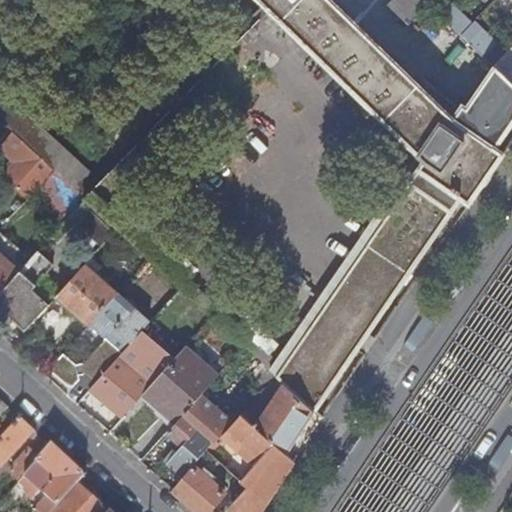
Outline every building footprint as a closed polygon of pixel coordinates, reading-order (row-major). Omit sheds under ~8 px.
[(259,0),(425,161),(276,377),(286,386),(314,412),(461,200),(469,206),(505,155),(496,148),(511,124),(511,82),(511,81),(496,67),(467,111),(463,108),(454,120),(330,0),(259,0)] [(409,24),(430,3),(427,0),(396,0),(390,6),(409,24)] [(449,0),(433,0),(430,3),(463,35),(474,24),(449,0)] [(472,43),(486,56),(498,42),(484,30),(472,43)] [(511,50),(496,67),(511,81),(511,79),(511,50)] [(0,113),(0,128),(9,131),(13,135),(54,172),(79,195),(89,184),(18,118),(0,113)] [(9,131),(0,142),(0,146),(2,148),(13,135),(9,131)] [(54,172),(13,135),(2,148),(0,150),(0,151),(15,165),(3,178),(28,200),(40,187),(54,172)] [(84,199),(79,195),(54,172),(40,187),(61,206),(70,215),(84,199)] [(63,223),(49,240),(57,247),(74,227),(99,250),(101,248),(113,234),(117,230),(110,224),(84,199),(70,215),(63,223)] [(63,223),(70,215),(61,206),(53,214),(63,223)] [(148,259),(162,271),(170,261),(120,213),(110,224),(117,230),(148,259)] [(0,233),(0,295),(30,261),(0,233)] [(30,261),(0,295),(0,309),(8,317),(0,326),(0,331),(15,345),(30,328),(47,308),(30,293),(51,269),(35,255),(30,261)] [(89,327),(116,296),(94,277),(100,269),(90,260),(57,298),(69,308),(66,311),(65,319),(76,319),(78,317),(89,327)] [(85,376),(95,384),(142,331),(148,324),(116,296),(89,327),(104,340),(83,364),(74,366),(63,356),(49,373),(64,386),(69,389),(74,388),(85,376)] [(222,331),(212,321),(204,330),(215,339),(222,331)] [(13,348),(36,368),(54,348),(30,328),(15,345),(13,348)] [(142,397),(175,359),(142,331),(95,384),(89,390),(122,419),(142,397)] [(174,426),(200,397),(217,378),(184,349),(175,359),(142,397),(174,426)] [(314,412),(286,386),(259,424),(257,422),(254,424),(285,453),(314,412)] [(228,430),(232,425),(200,397),(174,426),(167,434),(182,447),(169,464),(180,474),(176,479),(181,483),(194,468),(207,454),(228,430)] [(261,511),(294,461),(285,453),(254,424),(242,413),(232,425),(228,430),(221,438),(253,468),(239,483),(246,490),(227,511),(261,511)] [(0,470),(33,433),(19,420),(0,442),(0,470)] [(104,429),(109,434),(114,428),(109,424),(104,429)] [(46,454),(50,448),(46,445),(42,450),(46,454)] [(52,511),(75,486),(83,477),(50,448),(46,454),(36,465),(19,485),(28,494),(33,488),(45,499),(36,510),(37,511),(52,511)] [(9,475),(19,485),(36,465),(26,456),(9,475)] [(173,492),(195,511),(212,511),(226,497),(208,480),(211,476),(207,472),(203,476),(194,468),(181,483),(173,492)] [(103,511),(104,511),(75,486),(52,511),(103,511)]
